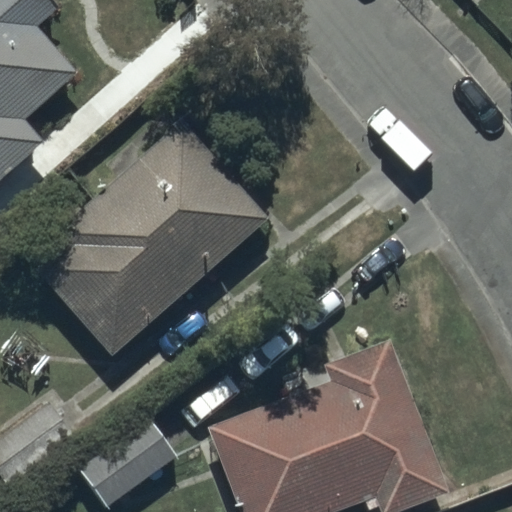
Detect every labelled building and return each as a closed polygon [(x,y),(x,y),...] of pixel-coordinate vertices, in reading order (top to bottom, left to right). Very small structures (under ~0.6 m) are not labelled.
[(54,0),(0,0),(0,169),(39,134),(21,113),(77,63),(35,17),(54,0)] [(60,233),(33,257),(109,345),(266,209),(181,112),(52,224),(60,233)] [(397,350),(207,418),(239,511),(305,511),(361,492),(365,503),(376,499),(379,508),(445,485),(397,350)] [(43,394),(0,428),(0,471),(7,480),(71,428),(43,394)] [(72,511),(89,511),(175,448),(153,418),(159,413),(153,404),(50,481),(72,511)]
